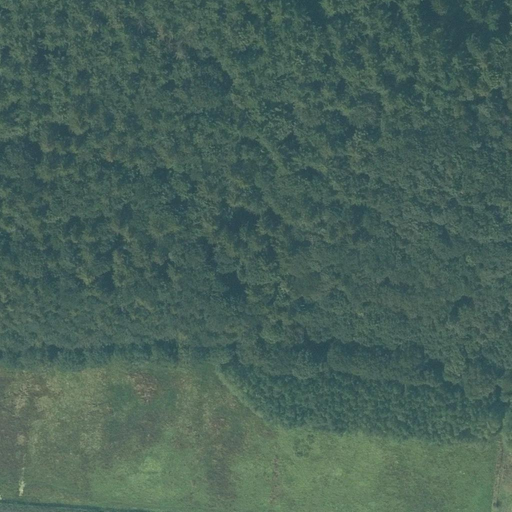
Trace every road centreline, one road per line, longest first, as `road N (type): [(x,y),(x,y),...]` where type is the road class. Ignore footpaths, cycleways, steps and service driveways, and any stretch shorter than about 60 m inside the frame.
road 1 (unclassified): [(511,363),(288,327),(0,338)]
road 2 (track): [(257,190),(307,182),(413,185),(511,209)]
